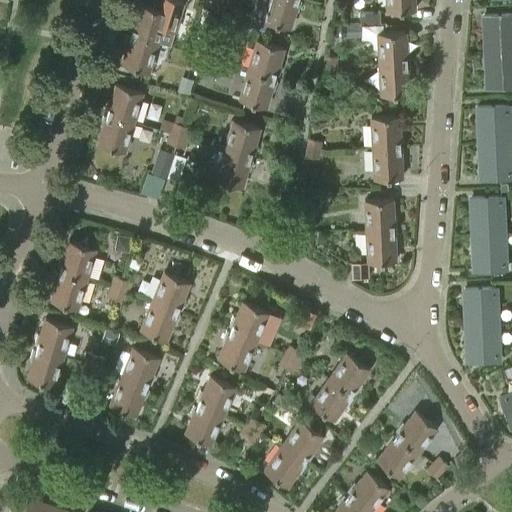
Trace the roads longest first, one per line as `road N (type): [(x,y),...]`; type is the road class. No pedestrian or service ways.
road 1 (residential): [(413,341),(234,244),(40,187)]
road 2 (residential): [(413,341),(429,279),(451,0)]
road 3 (residential): [(273,511),(206,473),(0,399)]
road 4 (residential): [(40,187),(97,0)]
road 5 (residential): [(0,454),(173,511)]
road 6 (residential): [(500,462),(438,365),(413,341)]
road 7 (residential): [(0,324),(40,187)]
